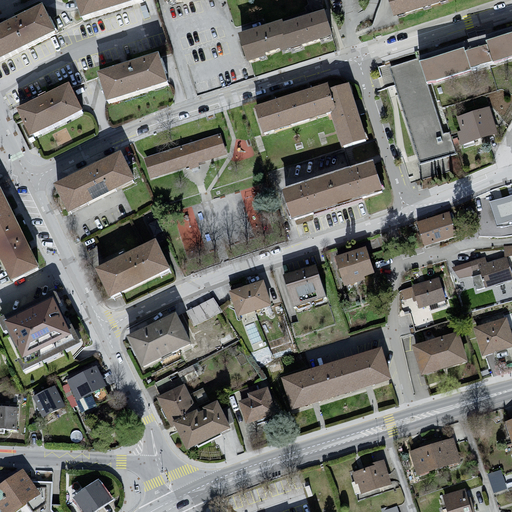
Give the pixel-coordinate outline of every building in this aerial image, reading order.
[(136,0),(67,0),(75,25),(138,5),(136,0)] [(382,0),(390,19),(450,0),(382,0)] [(44,3),(0,25),(0,62),(59,33),(44,3)] [(320,10),(233,38),(242,67),(329,40),(320,10)] [(511,27),(417,57),(418,60),(425,86),(430,84),(511,58),(511,27)] [(91,79),(99,105),(161,85),(153,59),(91,79)] [(425,86),(418,60),(390,68),(420,165),(457,155),(449,132),(444,134),(430,84),(425,86)] [(255,106),(264,134),(330,114),(337,111),(330,90),(328,83),(255,106)] [(367,140),(349,84),(330,90),(337,111),(330,114),(341,148),(367,140)] [(61,89),(11,115),(25,140),(74,114),(61,89)] [(487,108),(453,119),(462,146),(496,135),(487,108)] [(219,135),(146,158),(152,178),(226,156),(219,135)] [(120,151),(53,183),(68,213),(135,181),(120,151)] [(374,162),(283,191),(292,220),(383,191),(374,162)] [(257,183),(243,185),(247,213),(255,212),(251,187),(257,186),(257,183)] [(0,189),(0,254),(12,278),(37,266),(0,189)] [(511,193),(494,199),(500,224),(511,220),(511,193)] [(450,212),(417,222),(425,247),(458,235),(450,212)] [(157,220),(149,224),(154,235),(162,231),(157,220)] [(155,240),(96,268),(111,300),(171,272),(155,240)] [(331,261),(340,290),(371,280),(362,251),(331,261)] [(482,258),(450,268),(455,283),(477,276),(482,291),(511,283),(504,260),(484,266),(482,258)] [(312,267),(280,277),(290,311),(323,301),(312,267)] [(434,281),(410,289),(416,310),(441,302),(434,281)] [(259,285),(226,297),(236,321),(268,308),(259,285)] [(214,300),(184,314),(192,329),(221,315),(214,300)] [(5,322),(17,354),(72,333),(61,305),(42,312),(41,309),(5,322)] [(176,314),(128,337),(142,365),(190,342),(176,314)] [(471,331),(479,361),(510,352),(501,322),(471,331)] [(454,338),(411,350),(419,378),(462,365),(454,338)] [(374,353),(278,384),(287,414),(384,383),(374,353)] [(94,369),(64,385),(74,402),(103,387),(94,369)] [(195,402),(208,398),(204,386),(191,390),(195,402)] [(186,387),(160,400),(185,449),(230,426),(218,403),(199,412),(186,387)] [(62,411),(54,390),(31,400),(39,420),(62,411)] [(233,405),(241,429),(273,419),(264,390),(243,397),(245,401),(233,405)] [(12,411),(0,410),(0,431),(11,433),(12,411)] [(451,439),(407,452),(415,478),(459,465),(451,439)] [(353,473),(361,495),(391,485),(383,462),(353,473)] [(23,468),(0,484),(0,510),(1,511),(14,511),(41,494),(23,468)] [(96,477),(71,494),(83,511),(94,511),(112,500),(96,477)] [(469,511),(463,492),(441,498),(445,511),(469,511)] [(399,511),(397,503),(382,508),(383,511),(399,511)]
